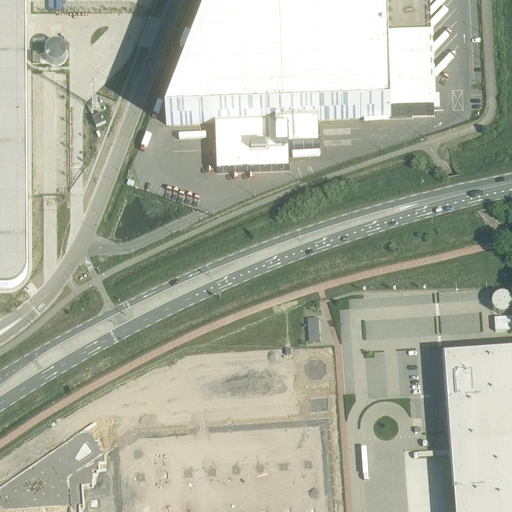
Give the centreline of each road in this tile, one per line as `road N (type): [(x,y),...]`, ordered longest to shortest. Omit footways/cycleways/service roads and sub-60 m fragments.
road 1 (unknown): [(84,231),(123,248),(451,118),(463,0)]
road 2 (primary): [(0,404),(197,293),(437,201)]
road 3 (primary): [(437,201),(371,211),(232,257),(71,332),(0,377)]
road 4 (unclassified): [(54,287),(79,249),(177,0)]
